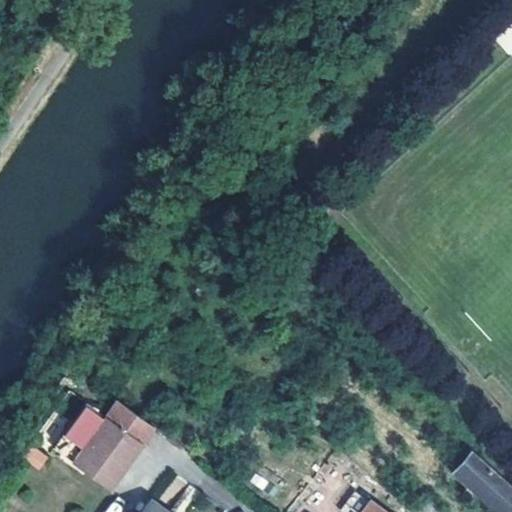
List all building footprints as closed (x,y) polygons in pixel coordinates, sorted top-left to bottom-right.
[(499,0),(471,0),(463,8),(478,22),(499,0)] [(463,8),(452,19),(466,33),(478,22),(463,8)] [(122,464),(127,468),(157,427),(121,401),(110,415),(90,401),(56,444),(108,482),(122,464)] [(506,511),(511,506),(511,483),(474,450),(456,471),(501,511),(506,511)] [(122,464),(108,482),(114,487),(127,468),(122,464)] [(161,504),(180,511),(183,511),(194,487),(172,477),(161,504)] [(444,511),(422,493),(412,505),(420,511),(444,511)] [(153,498),(142,511),(168,511),(170,510),(153,498)] [(103,511),(119,511),(122,506),(110,500),(103,511)] [(384,511),(370,502),(362,511),(384,511)]
